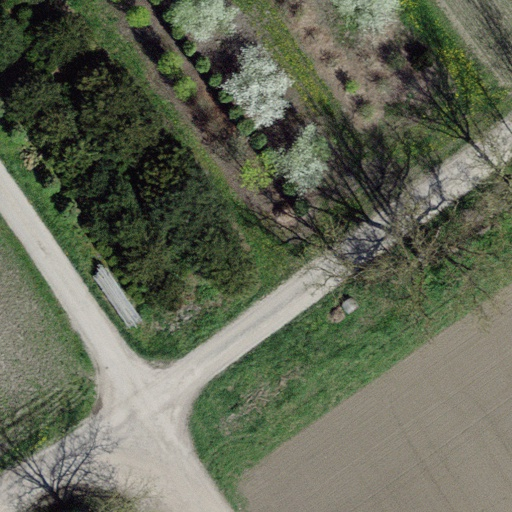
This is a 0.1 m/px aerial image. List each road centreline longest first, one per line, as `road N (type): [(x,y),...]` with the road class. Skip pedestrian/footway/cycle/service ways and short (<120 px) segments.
road 1 (track): [(511,143),(162,412)]
road 2 (track): [(162,412),(0,178)]
road 3 (track): [(162,412),(23,511)]
